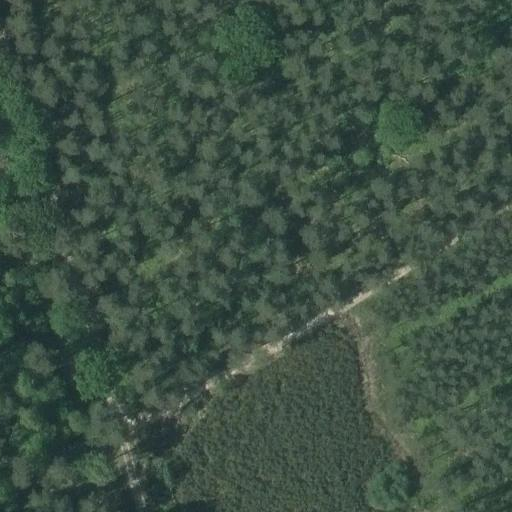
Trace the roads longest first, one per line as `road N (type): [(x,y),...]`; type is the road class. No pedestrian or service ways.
road 1 (track): [(120,442),(0,37)]
road 2 (track): [(0,145),(115,511)]
